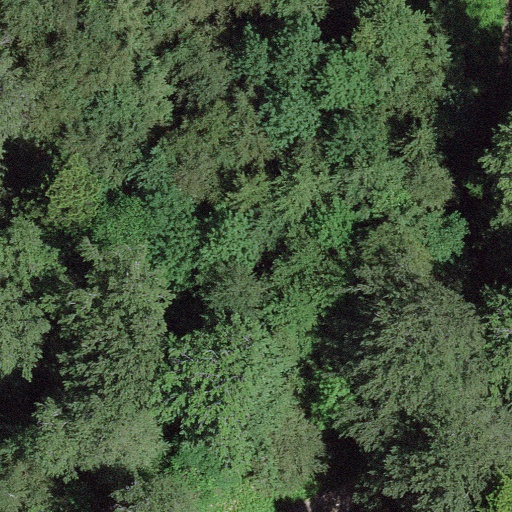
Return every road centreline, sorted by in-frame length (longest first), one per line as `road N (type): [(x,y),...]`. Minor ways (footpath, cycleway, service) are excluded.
road 1 (track): [(57,511),(32,387),(0,304)]
road 2 (track): [(511,430),(329,511)]
